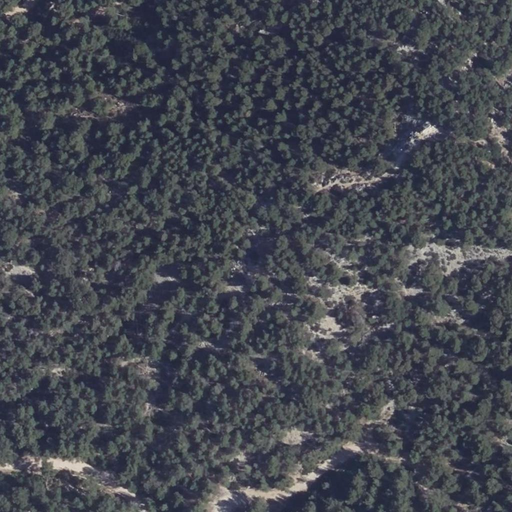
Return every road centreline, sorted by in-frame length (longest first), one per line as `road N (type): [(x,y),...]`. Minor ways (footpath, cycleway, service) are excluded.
road 1 (track): [(226,511),(235,501),(300,489),(338,457),(374,449),(416,467),(431,511)]
road 2 (track): [(0,466),(103,474),(148,511)]
